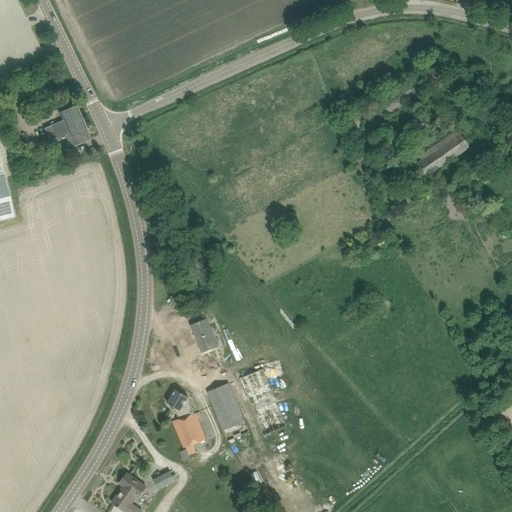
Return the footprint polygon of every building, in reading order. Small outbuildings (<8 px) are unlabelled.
[(442,91),(448,87),(434,66),(428,70),(442,91)] [(424,82),(375,112),(385,127),(429,99),(426,93),(429,91),(424,82)] [(29,86),(23,89),(30,104),(46,96),(40,83),(30,88),(29,86)] [(71,147),(81,143),(90,139),(76,106),(67,110),(59,113),(63,121),(45,128),(44,129),(49,141),(56,138),(57,140),(66,136),(71,147)] [(428,114),(433,122),(444,115),(439,107),(428,114)] [(474,120),(481,131),(491,124),(485,114),(474,120)] [(410,124),(400,129),(403,135),(413,129),(410,124)] [(422,160),(415,165),(424,178),(470,147),(458,129),(419,156),(422,160)] [(370,159),(393,144),(386,133),(363,148),(370,159)] [(374,310),(368,314),(371,320),(377,316),(374,310)] [(208,318),(201,321),(191,325),(202,353),(220,346),(208,318)] [(230,383),(208,393),(228,443),(249,434),(245,423),(246,422),(230,383)] [(184,448),(203,441),(206,440),(196,414),(195,414),(189,397),(184,395),(176,389),(168,403),(174,407),(179,419),(173,421),(177,431),(184,448)] [(186,450),(180,453),(184,462),(190,459),(186,450)] [(175,482),(174,481),(178,479),(176,474),(172,476),(170,472),(153,480),(158,490),(175,482)] [(143,511),(144,511),(131,502),(137,495),(138,496),(145,486),(135,479),(127,473),(120,484),(126,488),(123,492),(121,491),(112,503),(118,507),(119,508),(125,511),(143,511)]
